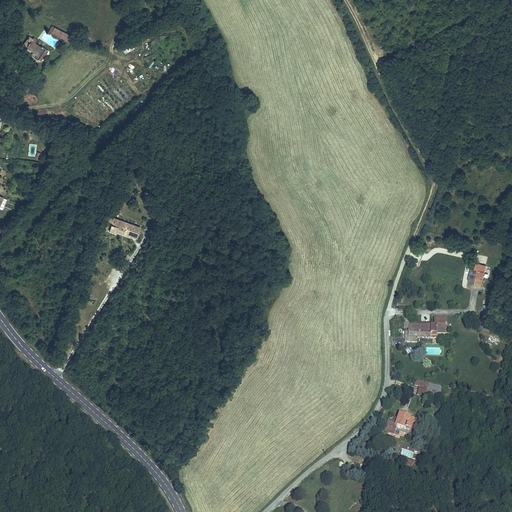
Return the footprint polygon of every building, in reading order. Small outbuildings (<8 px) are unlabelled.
[(53,25),(49,33),(69,43),(73,35),(53,25)] [(28,48),(38,55),(35,59),(41,63),(44,59),(48,53),(42,49),(35,44),(38,39),(36,37),(34,40),(29,37),(24,45),(28,48)] [(129,46),(122,50),(125,54),(132,50),(129,46)] [(106,229),(117,233),(118,230),(123,231),(126,221),(109,217),(106,229)] [(126,221),(123,231),(127,232),(138,236),(141,225),(126,221)] [(487,266),(477,263),(475,269),(479,270),(474,284),(480,286),(487,266)] [(409,318),(402,318),(401,329),(404,329),(407,330),(406,338),(405,341),(416,342),(417,338),(436,341),(438,334),(438,332),(446,333),(447,324),(435,322),(435,327),(434,331),(431,330),(431,327),(408,324),(409,318)] [(419,383),(426,385),(432,387),(429,395),(442,399),(446,386),(420,378),(419,383)] [(432,387),(426,385),(423,393),(429,395),(432,387)] [(390,416),(388,425),(399,427),(400,423),(405,424),(408,413),(397,411),(396,417),(390,416)]
